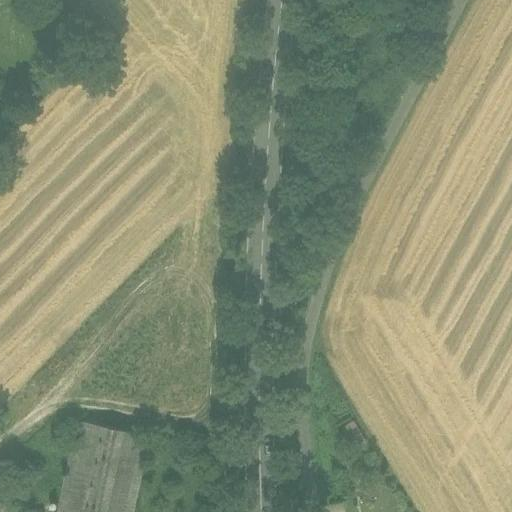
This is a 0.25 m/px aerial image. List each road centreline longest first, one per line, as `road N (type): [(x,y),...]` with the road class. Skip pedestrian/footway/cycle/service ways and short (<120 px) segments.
road 1 (residential): [(310,511),(296,390),(301,307),(354,178),(447,0)]
road 2 (secondary): [(280,0),(252,247),(256,511)]
